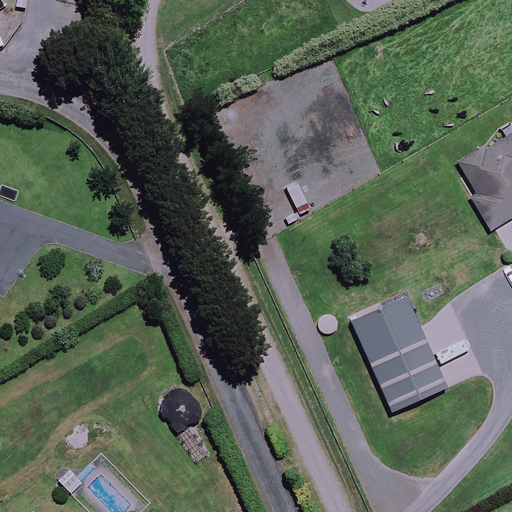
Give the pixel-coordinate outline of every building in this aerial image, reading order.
[(0,0),(0,10),(17,3),(15,0),(0,0)] [(511,135),(456,165),(474,198),(468,202),(485,233),(511,218),(511,135)] [(443,390),(403,301),(348,326),(388,415),(443,390)] [(198,417),(199,411),(198,404),(196,399),(191,394),(186,391),(180,390),(173,390),(168,393),(163,397),(160,403),(158,409),(159,415),(162,421),(166,426),(172,429),(178,430),(184,429),(190,427),(195,423),(198,417)] [(103,429),(92,416),(59,443),(70,457),(103,429)] [(127,444),(109,425),(98,434),(117,454),(127,444)] [(80,484),(68,471),(56,482),(69,495),(80,484)]
